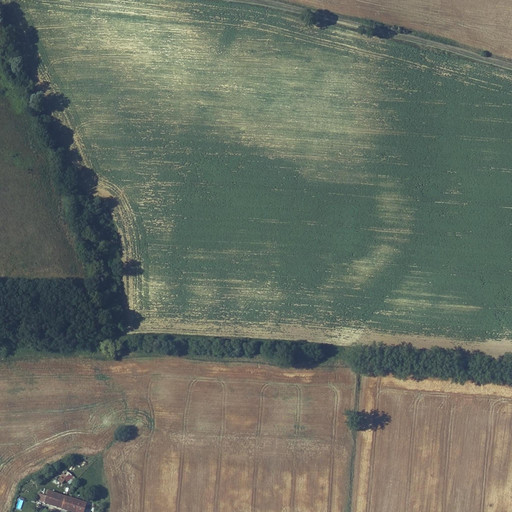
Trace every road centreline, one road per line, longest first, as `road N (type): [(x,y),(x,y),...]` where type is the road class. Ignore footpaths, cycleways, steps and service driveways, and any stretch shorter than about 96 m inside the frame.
road 1 (track): [(511,361),(116,337)]
road 2 (track): [(248,0),(511,64)]
